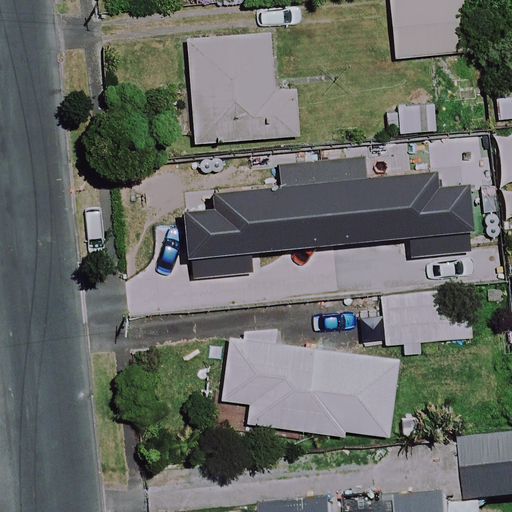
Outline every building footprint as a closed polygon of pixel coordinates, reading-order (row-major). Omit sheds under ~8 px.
[(468,51),(463,0),(391,0),(396,57),(468,51)] [(276,84),(272,33),(189,40),(198,142),(301,133),(297,82),(276,84)] [(438,130),(436,103),(398,107),(400,133),(438,130)] [(403,188),(400,146),(342,151),(345,192),(403,188)] [(325,230),(323,197),(212,205),(217,283),(328,276),(327,260),(348,258),(346,229),(325,230)] [(469,290),(382,295),(386,356),(419,353),(418,341),(472,338),(469,290)] [(274,343),(276,331),(230,326),(221,398),(250,401),(247,422),(344,434),(354,353),(274,343)] [(511,496),(511,437),(463,440),(466,499),(511,496)] [(446,511),(446,500),(261,509),(261,511),(446,511)]
